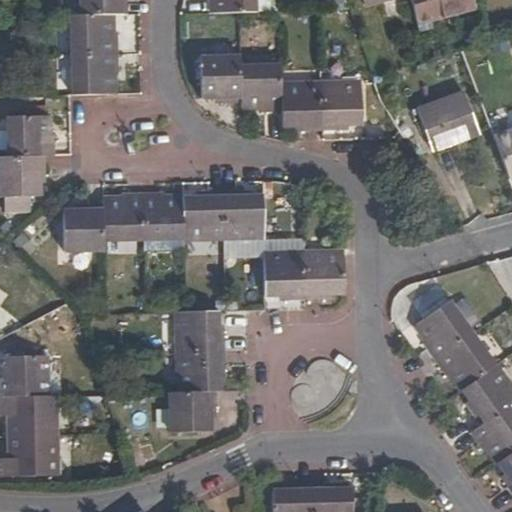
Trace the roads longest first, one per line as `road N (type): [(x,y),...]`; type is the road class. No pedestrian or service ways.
road 1 (residential): [(0,505),(123,502),(264,449),(401,443)]
road 2 (residential): [(369,271),(365,210),(347,182),(332,171),(212,140),(180,107),(163,62),(167,0)]
road 3 (residential): [(401,443),(370,341),(369,271)]
road 4 (residential): [(369,271),(511,236)]
